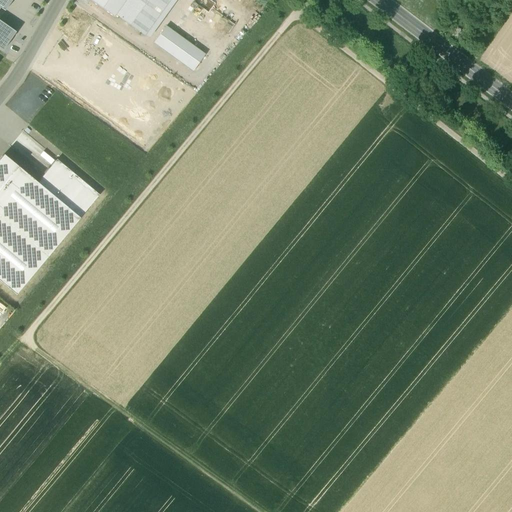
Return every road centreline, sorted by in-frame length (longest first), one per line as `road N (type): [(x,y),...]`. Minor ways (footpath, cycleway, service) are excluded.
road 1 (track): [(254,511),(21,344),(295,11)]
road 2 (track): [(295,11),(511,183)]
road 3 (secondary): [(511,102),(378,0)]
